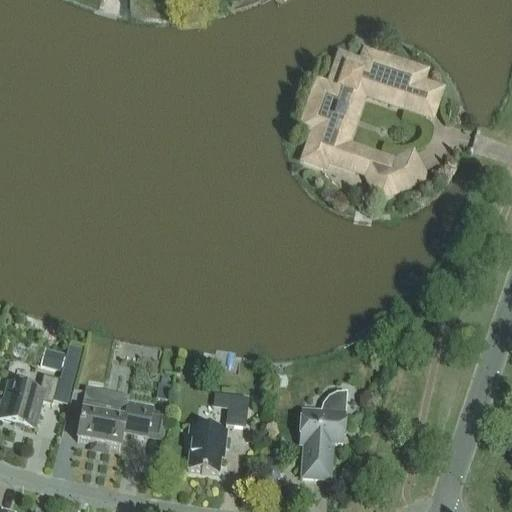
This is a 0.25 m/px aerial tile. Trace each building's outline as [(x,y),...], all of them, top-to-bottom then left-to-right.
[(297,133),(312,138),(303,165),(325,172),(327,166),(367,179),(379,203),(405,190),(426,180),(413,153),(394,162),(347,146),(364,99),(430,122),(440,95),(422,88),(424,84),(422,82),(419,79),(415,76),(411,73),(409,72),(405,70),(403,69),(397,66),(392,64),(385,63),(381,62),(374,62),(367,62),(362,63),(360,63),(359,65),(339,58),(329,87),(314,82),(297,133)] [(60,376),(65,359),(44,353),(39,371),(60,376)] [(52,410),(58,384),(43,380),(39,396),(8,387),(3,405),(1,405),(0,407),(0,423),(34,433),(41,407),(52,410)] [(152,411),(128,406),(129,401),(85,393),(80,416),(82,416),(76,445),(119,454),(122,438),(146,442),(152,411)] [(322,408),(320,417),(301,416),(299,450),(304,450),(301,483),(329,485),(332,448),(342,449),(346,396),(338,396),(328,401),(322,408)] [(248,403),(228,401),(225,430),(245,432),(248,403)] [(190,449),(187,475),(218,478),(221,453),(224,453),(226,435),(189,431),(187,449),(190,449)] [(275,471),(269,471),(264,475),(264,481),(268,486),(274,486),(279,482),(279,476),(275,471)]
